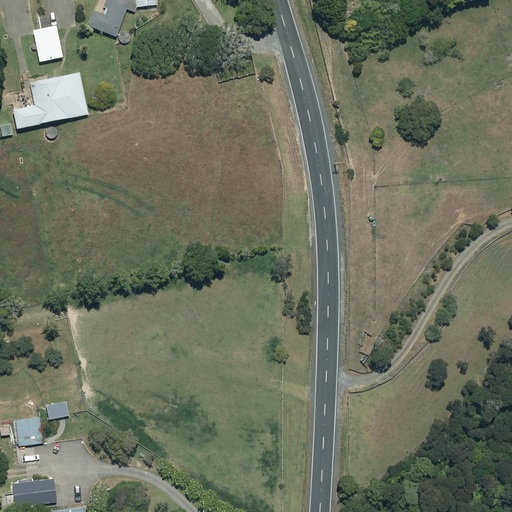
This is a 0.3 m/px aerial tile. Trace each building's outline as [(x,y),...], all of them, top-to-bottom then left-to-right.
[(117,38),(133,2),(128,0),(97,0),(87,25),(117,38)] [(57,26),(34,31),(41,66),(64,61),(57,26)] [(0,89),(18,88),(13,44),(0,45),(0,89)] [(33,105),(12,108),(17,132),(89,117),(80,71),(28,81),(33,105)] [(44,417),(14,421),(19,456),(31,455),(30,447),(48,444),(44,417)] [(12,479),(12,503),(56,503),(56,479),(12,479)]
